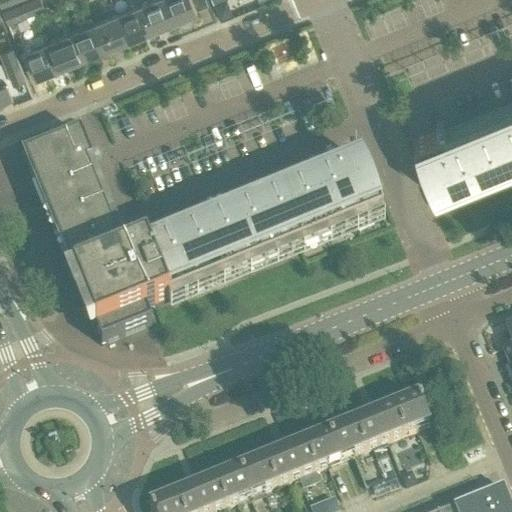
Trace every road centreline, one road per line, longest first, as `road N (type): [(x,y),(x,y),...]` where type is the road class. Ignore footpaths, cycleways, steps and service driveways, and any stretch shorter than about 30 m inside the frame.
road 1 (residential): [(0,131),(327,0)]
road 2 (residential): [(160,398),(214,419),(456,323)]
road 3 (residential): [(443,286),(327,0)]
road 4 (tertiary): [(160,398),(443,286)]
road 5 (residential): [(511,464),(456,323)]
